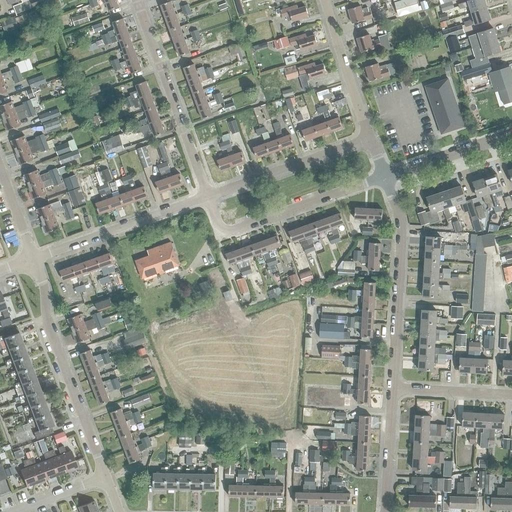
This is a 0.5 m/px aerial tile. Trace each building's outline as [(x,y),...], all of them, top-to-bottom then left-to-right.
[(104,0),(108,11),(119,7),(116,0),(104,0)] [(416,0),(407,0),(396,3),(401,17),(420,11),(416,0)] [(469,6),(471,12),(486,8),(483,0),(472,0),(458,5),(460,9),(469,6)] [(58,1),(50,4),(53,10),(60,7),(58,1)] [(160,5),(165,18),(176,14),(171,1),(160,5)] [(440,6),(442,12),(453,9),(451,3),(440,6)] [(297,6),(280,11),(279,7),(266,11),(268,17),(275,15),(276,18),(282,16),(282,18),(290,16),(292,21),(308,16),(305,7),(297,9),(297,6)] [(348,10),(352,24),(372,18),(370,11),(369,12),(368,7),(361,9),(360,6),(348,10)] [(486,8),(471,12),(473,19),(464,22),(465,27),(475,24),(490,20),(486,8)] [(447,13),(439,15),(441,21),(448,19),(447,13)] [(180,27),(176,14),(165,18),(170,31),(180,27)] [(18,28),(14,17),(1,22),(5,32),(18,28)] [(108,33),(110,38),(117,35),(128,32),(123,19),(113,22),(115,30),(108,32),(108,33)] [(92,27),(94,33),(105,29),(102,23),(92,27)] [(445,39),(464,33),(462,25),(442,31),(445,39)] [(216,32),(220,46),(238,40),(234,26),(216,32)] [(174,44),(185,40),(180,27),(170,31),(174,44)] [(467,36),(471,47),(496,40),(492,28),(478,33),(478,32),(467,36)] [(110,38),(111,43),(112,44),(119,41),(122,48),(132,44),(128,32),(117,35),(110,38)] [(289,39),(291,46),(295,45),(297,50),(300,49),(301,50),(317,45),(314,35),(307,38),(305,34),(289,39)] [(356,39),(361,53),(381,47),(379,40),(371,42),(369,35),(356,39)] [(287,37),(280,39),(274,41),(276,51),(290,47),(288,40),(287,37)] [(457,37),(445,41),(449,54),(461,50),(457,37)] [(0,41),(0,43),(2,48),(2,49),(9,47),(10,47),(7,39),(6,39),(0,41)] [(179,57),(190,53),(185,40),(174,44),(179,57)] [(500,51),(496,40),(471,47),(476,59),(470,61),(472,68),(489,62),(487,56),(500,51)] [(267,43),(254,47),(255,52),(268,47),(267,43)] [(137,57),(132,44),(122,48),(127,61),(137,57)] [(238,45),(229,48),(231,56),(235,55),(235,56),(236,56),(238,61),(243,60),(238,45)] [(284,58),(286,64),(296,61),(294,55),(284,58)] [(119,64),(121,68),(121,69),(129,67),(131,74),(142,70),(137,57),(127,61),(119,64)] [(28,59),(16,64),(20,73),(32,69),(28,59)] [(308,81),(310,81),(309,79),(326,74),(323,64),(315,67),(314,63),(297,68),(299,76),(307,73),(308,74),(299,76),(304,91),(310,89),(308,81)] [(393,63),(378,67),(377,63),(365,67),(369,81),(389,75),(389,76),(396,74),(393,63)] [(196,72),(194,64),(183,68),(188,81),(206,74),(204,70),(203,67),(197,69),(197,71),(196,72)] [(455,66),(457,73),(463,71),(461,65),(461,64),(455,66)] [(489,64),(461,73),(464,80),(492,71),(489,64)] [(17,66),(10,69),(10,71),(11,71),(12,76),(20,73),(17,66)] [(299,77),(295,66),(284,69),(287,81),(299,77)] [(511,88),(511,86),(511,78),(508,67),(491,72),(497,91),(499,90),(503,105),(504,104),(511,101),(511,88)] [(1,75),(0,71),(0,80),(3,80),(12,76),(11,71),(10,71),(1,75)] [(213,73),(213,72),(206,74),(208,79),(214,77),(215,76),(219,75),(218,71),(213,73)] [(15,84),(23,81),(20,73),(12,76),(15,84)] [(203,90),(200,83),(208,80),(208,79),(206,74),(188,81),(193,94),(203,90)] [(27,81),(30,89),(45,82),(42,75),(27,81)] [(464,126),(448,79),(425,87),(441,134),(464,126)] [(146,82),(135,85),(137,91),(130,94),(131,96),(133,101),(140,98),(151,95),(146,82)] [(294,95),(292,89),(282,92),(284,98),(294,95)] [(203,90),(193,94),(197,107),(208,103),(203,90)] [(316,93),(319,101),(330,97),(328,90),(316,93)] [(122,94),(117,96),(121,105),(126,103),(124,99),(122,94)] [(155,107),(151,95),(140,98),(133,101),(134,106),(135,109),(143,106),(145,111),(155,107)] [(30,100),(22,103),(25,110),(33,107),(30,100)] [(212,116),(210,108),(217,106),(217,105),(215,100),(208,103),(197,107),(202,120),(212,116)] [(16,114),(11,102),(0,106),(0,112),(2,119),(16,114)] [(226,112),(236,109),(234,103),(224,106),(226,112)] [(261,106),(266,121),(270,120),(265,105),(261,106)] [(33,107),(25,110),(27,116),(28,118),(36,115),(33,107)] [(140,121),(140,122),(142,127),(149,124),(160,120),(155,107),(145,111),(147,118),(140,121)] [(40,116),(42,122),(61,115),(58,109),(40,116)] [(7,131),(20,126),(18,119),(27,116),(25,110),(16,114),(2,119),(7,131)] [(330,133),(342,129),(339,118),(332,120),(328,111),(323,113),(326,122),(330,133)] [(100,125),(97,116),(90,118),(93,127),(100,125)] [(61,126),(58,118),(43,123),(46,131),(61,126)] [(276,118),(271,120),(274,130),(279,128),(276,118)] [(149,124),(142,127),(144,131),(144,132),(151,129),(154,137),(165,133),(160,120),(149,124)] [(235,120),(228,123),(232,134),(239,132),(235,120)] [(326,122),(320,125),(319,123),(313,125),(314,127),(318,137),(330,133),(326,122)] [(307,129),(307,127),(301,129),(305,142),(318,137),(314,127),(307,129)] [(290,135),(283,138),(282,136),(279,128),(274,130),(278,140),(281,150),(294,146),(290,135)] [(278,140),(271,142),(268,133),(267,133),(263,134),(262,135),(265,144),(269,155),(281,150),(278,140)] [(46,142),(43,134),(35,137),(36,139),(38,144),(46,142)] [(106,154),(123,148),(119,135),(102,141),(106,154)] [(230,143),(232,142),(229,135),(221,137),(223,143),(224,143),(227,149),(231,147),(230,143)] [(38,144),(36,139),(27,142),(24,136),(11,141),(15,153),(29,148),(38,144)] [(41,152),(49,149),(46,142),(38,144),(40,150),(41,152)] [(68,143),(55,148),(58,155),(71,150),(68,143)] [(168,160),(162,143),(158,144),(164,162),(168,160)] [(20,165),(33,160),(31,154),(40,150),(38,144),(29,148),(15,153),(20,165)] [(252,146),(257,159),(269,155),(265,144),(259,146),(258,144),(252,146)] [(138,150),(145,169),(152,166),(145,147),(138,150)] [(234,153),(233,153),(231,147),(227,149),(229,157),(233,167),(245,163),(241,152),(234,155),(234,153)] [(227,149),(222,151),(224,157),(224,158),(217,161),(221,172),(233,167),(229,157),(227,149)] [(72,153),(59,158),(61,164),(74,159),(81,157),(78,151),(72,153)] [(59,176),(56,168),(48,171),(49,173),(51,179),(59,176)] [(109,168),(99,171),(103,183),(112,180),(109,168)] [(49,173),(40,177),(37,170),(24,175),(28,187),(42,182),(51,179),(49,173)] [(172,175),(171,175),(169,170),(165,171),(167,178),(171,190),(183,185),(179,174),(172,177),(172,175)] [(165,171),(160,173),(162,179),(162,180),(155,183),(159,194),(171,190),(167,178),(165,171)] [(65,179),(70,190),(79,186),(75,175),(65,179)] [(493,206),(494,212),(501,210),(497,197),(498,197),(496,191),(501,190),(497,175),(484,179),(493,206)] [(59,176),(51,179),(53,184),(54,186),(61,183),(59,176)] [(28,187),(33,199),(46,194),(44,188),(53,184),(51,179),(42,182),(28,187)] [(485,195),(488,208),(493,206),(484,179),(472,182),(477,198),(485,195)] [(148,198),(144,187),(137,189),(136,188),(134,182),(129,184),(131,191),(135,202),(148,198)] [(131,191),(129,184),(124,186),(122,186),(125,193),(120,195),(123,206),(135,202),(131,191)] [(461,187),(449,190),(455,206),(461,204),(464,213),(469,211),(471,218),(476,217),(471,200),(466,202),(461,187)] [(83,195),(80,188),(69,192),(72,199),(83,195)] [(438,194),(443,209),(446,219),(451,217),(448,208),(455,206),(449,190),(438,194)] [(108,200),(112,211),(123,206),(120,195),(113,198),(112,196),(110,191),(105,192),(108,200)] [(105,192),(100,194),(102,200),(103,201),(95,204),(99,215),(112,211),(108,200),(105,192)] [(443,209),(438,194),(427,198),(431,211),(426,213),(426,212),(419,214),(423,226),(430,223),(431,224),(440,221),(437,211),(443,209)] [(69,202),(61,205),(62,207),(64,213),(72,210),(69,202)] [(50,204),(37,209),(41,221),(55,216),(64,213),(62,207),(53,211),(50,204)] [(486,218),(481,206),(476,208),(480,220),(486,218)] [(355,208),(354,219),(368,220),(369,209),(355,208)] [(372,228),(374,228),(374,220),(382,221),(382,210),(369,209),(368,220),(367,228),(368,228),(372,228)] [(72,210),(64,213),(67,220),(74,217),(72,210)] [(336,226),(343,224),(340,214),(327,218),(330,228),(333,236),(338,234),(339,234),(336,226)] [(59,228),(55,216),(41,221),(46,233),(59,228)] [(314,223),(318,233),(324,231),(327,238),(328,238),(333,236),(330,228),(327,218),(314,223)] [(459,221),(453,223),(456,233),(462,231),(459,221)] [(314,223),(301,228),(305,238),(308,245),(312,243),(313,243),(311,235),(318,233),(314,223)] [(299,240),(302,247),(303,247),(308,245),(305,238),(301,228),(288,232),(292,242),(299,240)] [(496,246),(493,233),(487,235),(490,247),(496,246)] [(490,247),(487,235),(481,236),(484,249),(490,247)] [(276,256),(273,249),(281,246),(277,236),(264,241),(267,251),(270,258),(275,257),(276,256)] [(445,246),(446,245),(446,244),(441,244),(441,238),(426,237),(426,249),(444,250),(445,245),(445,246)] [(251,245),(255,256),(262,253),(265,260),(270,258),(267,251),(264,241),(251,245)] [(175,254),(172,247),(170,242),(147,251),(149,256),(135,261),(142,279),(179,265),(175,254)] [(380,243),(370,243),(369,257),(379,257),(380,243)] [(251,265),(248,258),(255,256),(251,245),(238,250),(242,260),(245,268),(249,266),(251,265)] [(440,262),(440,256),(445,256),(445,255),(444,255),(444,250),(426,249),(425,261),(440,262)] [(242,260),(238,250),(225,255),(229,265),(236,262),(239,270),(240,269),(245,268),(242,260)] [(281,253),(285,264),(291,261),(287,251),(281,253)] [(505,257),(501,258),(503,263),(508,262),(506,256),(511,254),(511,252),(504,253),(505,257)] [(108,268),(114,266),(109,254),(97,258),(100,269),(101,269),(107,266),(108,268)] [(368,265),(368,270),(379,271),(379,257),(369,257),(361,256),(361,261),(360,264),(368,265)] [(88,273),(95,271),(96,272),(101,270),(101,269),(100,269),(97,258),(84,263),(88,273)] [(439,273),(440,262),(425,261),(424,272),(439,273)] [(76,277),(83,275),(83,277),(89,275),(88,273),(84,263),(72,267),(76,278),(76,277)] [(59,272),(63,282),(70,279),(74,289),(74,288),(79,287),(76,277),(76,278),(72,267),(59,272)] [(314,280),(311,271),(299,275),(303,285),(314,280)] [(443,278),(443,274),(443,273),(439,273),(424,272),(423,284),(438,285),(439,279),(443,279),(443,278)] [(300,285),(296,274),(289,276),(293,288),(300,285)] [(243,296),(249,294),(243,278),(236,280),(241,293),(242,293),(243,296)] [(334,288),(347,284),(345,279),(333,283),(334,288)] [(208,281),(199,284),(204,297),(213,293),(208,281)] [(374,297),(375,283),(364,282),(364,291),(356,291),(356,296),(364,296),(374,297)] [(423,284),(423,296),(438,297),(438,291),(442,291),(442,290),(442,285),(438,285),(423,284)] [(224,293),(227,302),(232,300),(229,291),(224,293)] [(1,292),(0,292),(0,311),(1,311),(3,318),(9,316),(1,292)] [(364,296),(363,310),(374,310),(374,297),(364,296)] [(98,311),(112,307),(109,298),(95,303),(98,311)] [(451,307),(451,319),(462,319),(463,307),(451,307)] [(354,318),(355,318),(354,323),(362,323),(373,324),(374,310),(363,310),(363,317),(354,316),(354,318)] [(436,317),(437,311),(422,310),(421,322),(436,323),(440,323),(440,319),(441,319),(441,317),(436,317)] [(92,316),(94,323),(103,320),(100,313),(92,316)] [(67,320),(72,332),(85,327),(81,315),(67,320)] [(319,315),(318,337),(334,338),(334,332),(341,332),(341,325),(347,326),(347,316),(319,315)] [(495,326),(495,316),(477,315),(477,325),(495,326)] [(127,330),(139,326),(136,316),(124,320),(127,330)] [(85,327),(72,332),(76,343),(90,338),(87,332),(97,329),(98,331),(106,328),(103,320),(94,323),(85,327)] [(440,331),(440,330),(436,330),(436,323),(421,322),(420,334),(439,335),(440,331)] [(362,329),(361,337),(372,338),(373,324),(362,323),(354,323),(354,328),(354,329),(362,329)] [(0,341),(4,340),(7,347),(8,350),(23,344),(18,333),(3,338),(3,336),(0,336),(0,341)] [(143,333),(125,340),(122,341),(126,350),(146,342),(143,333)] [(435,341),(439,341),(439,340),(439,335),(420,334),(420,346),(435,347),(435,341)] [(484,349),(493,349),(494,336),(485,336),(484,349)] [(12,359),(11,359),(12,361),(27,355),(23,344),(8,350),(7,347),(0,350),(2,354),(9,351),(9,352),(2,355),(3,357),(10,354),(12,359)] [(322,358),(339,359),(340,347),(322,346),(322,358)] [(438,359),(438,354),(434,354),(435,347),(420,346),(419,358),(438,359)] [(371,364),(371,350),(361,349),(360,356),(352,356),(352,358),(352,363),(360,363),(371,364)] [(85,367),(95,363),(91,350),(80,354),(85,367)] [(474,351),(469,351),(469,358),(460,358),(459,372),(473,373),(474,359),(474,351)] [(503,375),(511,375),(511,353),(511,354),(511,361),(503,360),(503,375)] [(16,370),(15,370),(16,373),(31,367),(27,355),(12,361),(11,359),(4,361),(6,366),(13,363),(16,370)] [(100,376),(98,369),(105,366),(104,365),(111,363),(109,358),(102,361),(95,363),(85,367),(90,380),(100,376)] [(438,363),(438,359),(419,358),(418,370),(433,370),(434,363),(438,363)] [(487,359),(474,359),(473,373),(487,374),(487,359)] [(360,363),(352,363),(352,368),(351,368),(351,369),(360,369),(359,377),(370,377),(371,364),(360,363)] [(20,382),(21,385),(36,379),(31,367),(16,373),(15,370),(9,373),(10,378),(17,375),(20,382)] [(141,378),(143,383),(156,378),(154,374),(141,378)] [(112,386),(119,383),(117,378),(110,381),(110,380),(103,383),(100,376),(90,380),(94,392),(105,388),(112,386)] [(359,377),(358,390),(369,391),(370,377),(359,377)] [(15,389),(22,386),(24,393),(25,396),(40,390),(36,379),(21,385),(20,382),(13,385),(15,389)] [(105,388),(94,392),(99,405),(110,401),(107,395),(114,392),(114,391),(121,388),(119,383),(112,386),(105,388)] [(121,392),(124,398),(135,394),(132,388),(121,392)] [(45,403),(40,390),(25,396),(24,393),(17,396),(19,401),(26,398),(29,405),(30,408),(45,403)] [(358,395),(358,404),(368,404),(369,391),(358,390),(350,390),(351,390),(350,394),(350,395),(358,395)] [(148,395),(142,397),(131,402),(134,409),(151,402),(148,395)] [(49,414),(45,403),(30,408),(29,405),(22,408),(23,413),(30,410),(33,417),(34,420),(49,414)] [(138,412),(131,414),(124,416),(121,409),(110,413),(115,426),(126,422),(140,417),(138,412)] [(462,427),(476,427),(477,413),(463,413),(462,427)] [(476,427),(483,428),(483,433),(481,433),(480,448),(488,449),(488,445),(490,414),(477,413),(476,427)] [(53,426),(49,414),(34,420),(33,417),(26,420),(27,424),(35,421),(38,431),(33,433),(35,439),(53,433),(50,427),(53,426)] [(503,415),(490,414),(488,445),(494,445),(495,428),(503,429),(503,415)] [(351,422),(351,424),(351,429),(359,429),(370,430),(371,416),(360,416),(359,423),(351,422)] [(416,416),(415,429),(429,430),(436,431),(445,431),(445,425),(430,424),(430,417),(416,416)] [(142,421),(140,417),(126,422),(115,426),(120,438),(130,435),(128,428),(135,425),(135,424),(142,421)] [(358,443),(369,444),(370,430),(359,429),(351,429),(351,434),(350,435),(359,435),(358,443)] [(415,429),(414,443),(428,444),(429,436),(445,437),(445,431),(436,431),(429,430),(415,429)] [(180,433),(179,448),(191,448),(191,433),(180,433)] [(193,434),(193,445),(204,445),(205,434),(193,434)] [(135,447),(130,435),(120,438),(125,451),(135,447)] [(125,451),(130,464),(140,460),(137,453),(145,451),(145,449),(151,447),(149,442),(143,444),(135,447),(125,451)] [(284,443),(273,443),(273,454),(284,454),(284,443)] [(369,444),(358,443),(358,456),(368,457),(369,444)] [(414,443),(413,457),(427,457),(428,444),(414,443)] [(63,446),(58,448),(61,456),(67,472),(77,468),(71,452),(66,454),(63,446)] [(67,472),(61,456),(56,458),(53,450),(48,452),(57,475),(67,472)] [(41,463),(47,479),(57,475),(48,452),(43,454),(46,461),(41,463)] [(357,464),(357,470),(367,471),(368,457),(358,456),(350,456),(349,461),(348,464),(357,464)] [(427,457),(413,457),(412,470),(426,471),(427,464),(427,457)] [(28,460),(36,483),(47,479),(41,463),(35,465),(33,458),(28,460)] [(20,471),(26,487),(36,483),(28,460),(23,461),(25,469),(20,471)] [(225,475),(233,476),(235,462),(227,461),(225,475)] [(487,462),(479,462),(478,469),(487,470),(487,462)] [(169,474),(169,466),(164,466),(164,468),(161,468),(161,474),(154,474),(154,473),(153,473),(153,490),(153,489),(166,490),(166,474),(169,474)] [(181,466),(177,466),(177,469),(174,469),(174,474),(169,474),(166,474),(166,490),(178,490),(178,474),(181,474),(181,466)] [(186,469),(186,474),(181,474),(178,474),(178,490),(190,490),(191,474),(194,474),(194,467),(191,467),(189,467),(189,469),(186,469)] [(198,469),(198,474),(194,474),(191,474),(190,490),(203,490),(203,474),(206,475),(206,467),(201,467),(201,469),(198,469)] [(216,475),(218,475),(219,467),(214,467),(214,475),(206,475),(203,474),(203,490),(215,490),(215,491),(216,475)] [(408,507),(422,507),(422,492),(423,492),(423,485),(424,478),(412,477),(412,485),(416,485),(416,496),(409,496),(408,507)] [(463,509),(476,509),(477,492),(470,491),(470,477),(463,477),(463,484),(463,509)] [(243,486),(243,478),(238,478),(236,478),(236,486),(229,485),(229,496),(242,496),(243,486)] [(431,490),(443,491),(444,479),(442,478),(433,478),(432,478),(432,484),(431,490)] [(270,479),(270,486),(269,497),(283,497),(284,487),(275,486),(275,479),(270,479)] [(503,510),(511,510),(511,499),(510,499),(510,497),(511,496),(511,482),(505,482),(505,489),(504,489),(503,510)] [(450,508),(463,509),(463,484),(457,484),(457,497),(450,497),(450,508)] [(303,485),(303,493),(295,493),(295,504),(309,504),(309,493),(309,485),(304,485),(303,485)] [(323,494),(316,493),(316,485),(314,485),(309,485),(309,493),(309,504),(323,504),(323,494)] [(423,485),(423,492),(422,492),(422,507),(435,508),(436,497),(429,497),(429,485),(423,485)] [(243,486),(242,496),(256,497),(256,486),(243,486)] [(256,486),(256,497),(269,497),(270,486),(256,486)] [(336,505),(336,494),(336,486),(331,486),(330,486),(330,494),(323,494),(323,504),(336,505)] [(491,510),(503,510),(504,489),(498,489),(498,499),(491,498),(491,510)] [(336,494),(336,505),(350,505),(350,494),(336,494)] [(78,507),(79,511),(97,511),(98,511),(94,501),(78,507)]
